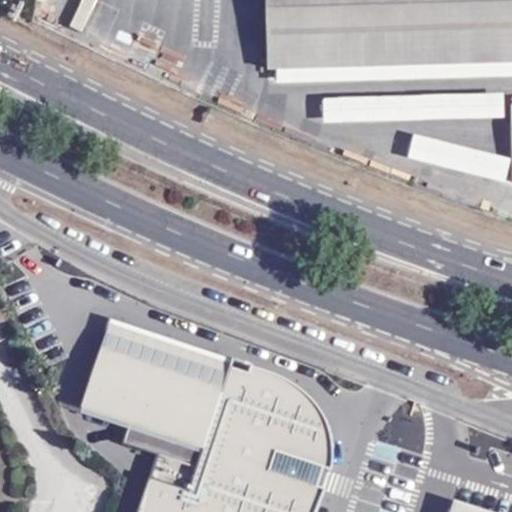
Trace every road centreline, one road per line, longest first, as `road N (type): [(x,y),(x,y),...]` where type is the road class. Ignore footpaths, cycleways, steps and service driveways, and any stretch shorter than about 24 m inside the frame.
road 1 (unclassified): [(0,206),(157,293),(511,425)]
road 2 (secondary): [(511,278),(202,158),(0,59)]
road 3 (secondary): [(0,148),(339,295),(511,352)]
